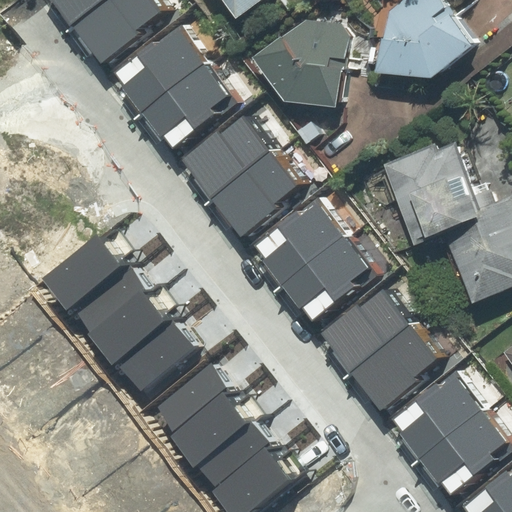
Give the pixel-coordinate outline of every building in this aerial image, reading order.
[(52,0),(71,24),(102,0),(52,0)] [(153,0),(102,0),(71,24),(102,63),(165,15),(153,0)] [(242,0),(255,15),(274,0),(242,0)] [(492,40),(456,0),(408,0),(398,10),(395,71),(455,73),(492,40)] [(313,19),(272,54),(308,98),(359,102),(361,76),(373,77),(374,49),(372,50),(362,36),(363,34),(350,22),(313,19)] [(172,24),(110,72),(140,111),(203,63),(172,24)] [(203,63),(140,111),(171,150),(233,102),(203,63)] [(241,110),(179,159),(209,198),(272,149),(241,110)] [(449,141),(402,161),(438,241),(465,231),(492,293),(495,299),(511,292),(511,202),(506,204),(499,188),(496,190),(472,138),(452,147),(449,141)] [(272,149),(209,198),(240,237),(302,188),(272,149)] [(310,195),(248,244),(278,283),(341,234),(310,195)] [(341,234),(278,283),(309,322),(371,273),(341,234)] [(51,279),(74,307),(125,266),(102,238),(51,279)] [(74,307),(97,336),(148,295),(125,266),(74,307)] [(381,285),(319,334),(349,373),(412,324),(381,285)] [(97,336),(120,364),(171,323),(148,295),(97,336)] [(120,364),(143,392),(194,351),(171,323),(120,364)] [(412,324),(349,373),(380,412),(443,363),(412,324)] [(236,398),(214,370),(159,414),(180,441),(236,398)] [(450,372),(388,420),(418,459),(481,411),(450,372)] [(257,425),(236,398),(180,441),(201,468),(257,425)] [(481,411),(418,459),(449,498),(511,450),(481,411)] [(279,452),(257,425),(201,468),(223,496),(279,452)] [(257,511),(300,479),(279,452),(223,496),(235,511),(257,511)] [(511,511),(511,465),(464,503),(471,511),(511,511)]
